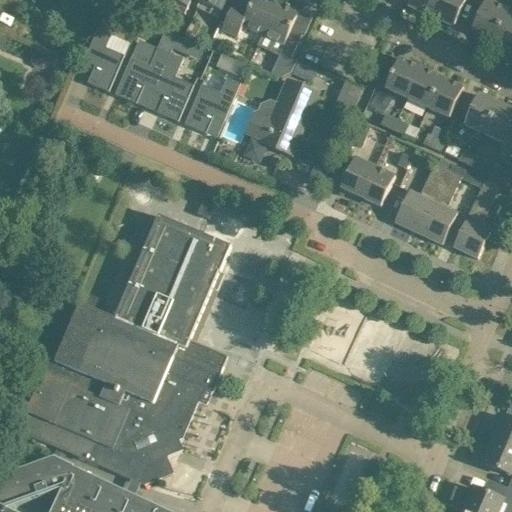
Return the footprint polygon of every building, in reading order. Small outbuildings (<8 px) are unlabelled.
[(166,0),(163,7),(186,17),(193,1),(201,4),(198,11),(219,20),(227,0),(166,0)] [(243,27),(263,37),(278,4),(270,0),(254,0),(249,12),(234,5),(226,24),(222,31),(238,39),(243,27)] [(432,19),(440,0),(412,0),(409,8),(432,19)] [(440,0),(432,19),(454,29),(467,0),(440,0)] [(472,32),(490,40),(504,10),(507,11),(511,4),(504,0),(489,0),(488,2),(486,2),(472,32)] [(278,4),(263,37),(274,42),(269,53),(290,62),(302,37),(291,32),(300,14),(278,4)] [(491,46),(505,52),(511,36),(511,18),(507,16),(509,12),(507,11),(504,10),(490,40),(493,42),(491,46)] [(131,17),(127,27),(138,33),(143,22),(131,17)] [(100,26),(84,63),(95,68),(88,85),(109,94),(125,58),(106,50),(114,31),(100,26)] [(0,50),(4,52),(9,39),(0,35),(0,50)] [(210,50),(216,52),(220,43),(214,40),(210,50)] [(132,61),(116,97),(137,106),(144,89),(155,94),(171,56),(158,50),(150,68),(132,61)] [(48,67),(51,61),(49,56),(38,52),(33,54),(31,60),(34,66),(43,69),(48,67)] [(171,56),(155,94),(165,98),(158,115),(179,124),(194,88),(176,80),(184,61),(171,56)] [(386,90),(408,100),(422,70),(400,60),(386,90)] [(234,62),(229,74),(241,79),(246,67),(234,62)] [(277,64),(272,75),(284,80),(288,69),(277,64)] [(298,64),(293,77),(311,85),(316,72),(299,64),(298,64)] [(408,100),(429,110),(443,79),(422,70),(408,100)] [(443,79),(429,110),(450,120),(464,89),(443,79)] [(203,87),(185,127),(207,136),(214,119),(225,124),(241,86),(227,80),(221,95),(203,87)] [(288,83),(279,105),(270,102),(260,106),(258,113),(255,115),(246,135),(263,142),(262,144),(274,149),(292,157),(319,96),(288,83)] [(358,100),(361,92),(345,84),(341,93),(333,111),(340,121),(347,125),(348,123),(357,101),(358,100)] [(465,127),(485,136),(499,106),(479,96),(465,127)] [(501,150),(503,151),(511,130),(511,111),(499,106),(485,136),(504,145),(501,150)] [(380,126),(393,132),(398,121),(385,115),(380,126)] [(398,121),(393,132),(404,138),(405,136),(415,141),(419,131),(398,121)] [(511,130),(503,151),(511,155),(511,130)] [(357,134),(352,145),(362,149),(367,138),(357,134)] [(424,147),(436,152),(441,141),(429,136),(424,147)] [(444,155),(469,167),(474,157),(464,152),(464,153),(449,146),(444,155)] [(474,157),(469,167),(482,173),(487,163),(481,160),(482,157),(479,156),(483,149),(479,147),(474,157)] [(398,167),(408,172),(413,160),(403,155),(398,167)] [(341,190),(361,199),(376,169),(355,159),(341,190)] [(395,224),(419,235),(448,172),(435,166),(420,197),(410,193),(395,224)] [(448,172),(419,235),(443,247),(458,215),(447,210),(462,178),(465,172),(452,166),(448,172)] [(490,176),(504,183),(509,173),(494,166),(490,176)] [(376,169),(361,199),(382,209),(396,178),(376,169)] [(484,186),(462,231),(454,249),(478,261),(493,229),(483,224),(498,192),(484,186)] [(209,221),(217,202),(206,197),(198,216),(209,221)] [(17,211),(0,203),(0,222),(10,227),(17,211)] [(117,317),(116,320),(163,340),(168,328),(182,334),(177,346),(188,350),(191,342),(192,342),(231,248),(203,236),(159,218),(122,306),(117,317)] [(30,416),(22,435),(145,487),(174,475),(168,458),(184,452),(179,442),(183,440),(199,404),(204,391),(213,394),(219,381),(220,379),(221,376),(224,369),(225,369),(230,358),(192,342),(191,342),(188,350),(177,346),(182,334),(168,328),(163,340),(116,320),(80,305),(75,317),(56,363),(49,361),(27,415),(30,416)] [(511,421),(505,418),(494,442),(511,449),(511,421)] [(511,449),(494,442),(484,466),(511,477),(511,449)] [(0,511),(11,511),(8,510),(62,490),(52,511),(165,511),(74,469),(75,468),(54,459),(0,478),(0,511)] [(511,511),(511,491),(508,490),(503,500),(475,489),(465,511),(511,511)]
